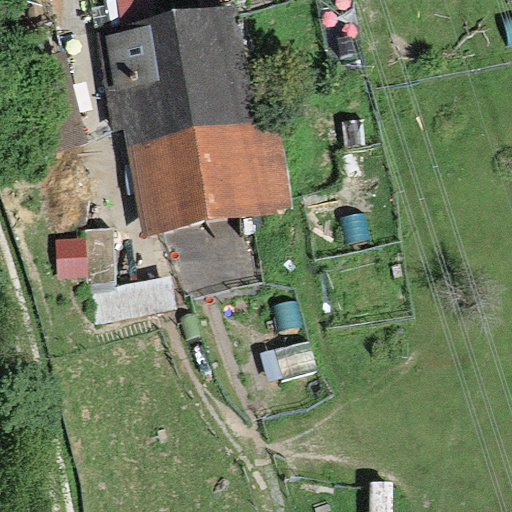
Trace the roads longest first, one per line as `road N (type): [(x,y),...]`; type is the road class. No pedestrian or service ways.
road 1 (track): [(0,290),(51,445),(62,511)]
road 2 (residential): [(72,0),(98,131)]
